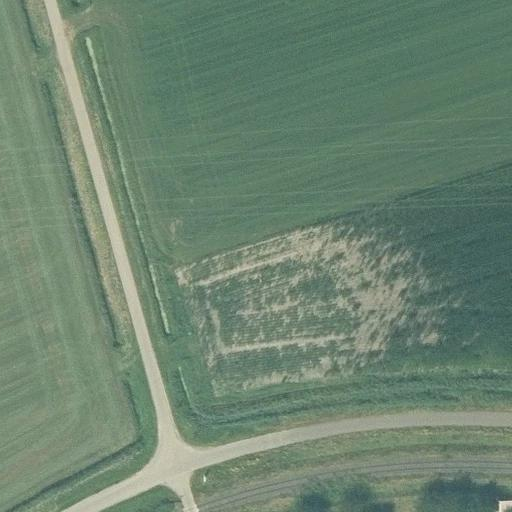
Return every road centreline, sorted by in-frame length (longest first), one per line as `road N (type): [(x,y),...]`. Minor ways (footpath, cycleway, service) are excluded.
road 1 (unclassified): [(175,471),(47,0)]
road 2 (unclassified): [(175,471),(274,444),(452,419),(511,427)]
